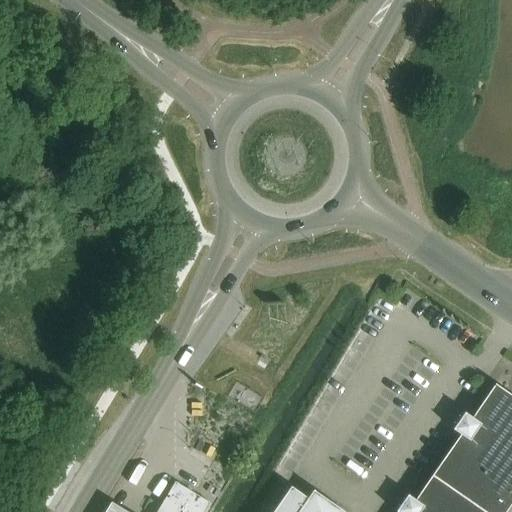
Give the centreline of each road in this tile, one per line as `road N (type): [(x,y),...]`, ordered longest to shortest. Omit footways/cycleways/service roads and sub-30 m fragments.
road 1 (secondary): [(83,511),(187,336)]
road 2 (unclassified): [(511,309),(349,195)]
road 3 (tertiary): [(249,94),(214,87),(168,53),(120,35)]
road 4 (tertiary): [(120,35),(124,49),(203,113),(215,137)]
road 5 (secondary): [(231,205),(223,242),(185,321),(187,336)]
road 6 (secondary): [(187,336),(201,330),(247,254),(273,229)]
road 7 (secondary): [(346,115),(352,84),(402,0)]
